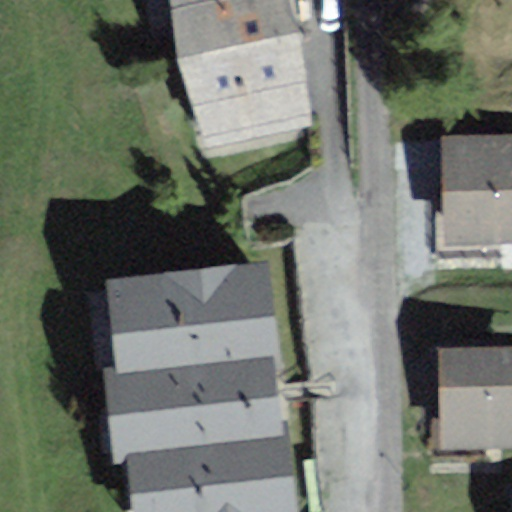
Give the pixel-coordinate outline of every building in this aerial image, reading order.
[(149,0),(157,30),(176,25),(186,64),(289,38),(279,0),(149,0)] [(311,127),(289,38),(186,64),(208,153),(311,127)] [(511,140),(448,141),(450,240),(511,238),(511,140)] [(291,511),(261,269),(113,287),(140,511),(291,511)] [(511,352),(445,353),(446,446),(511,445),(511,352)]
